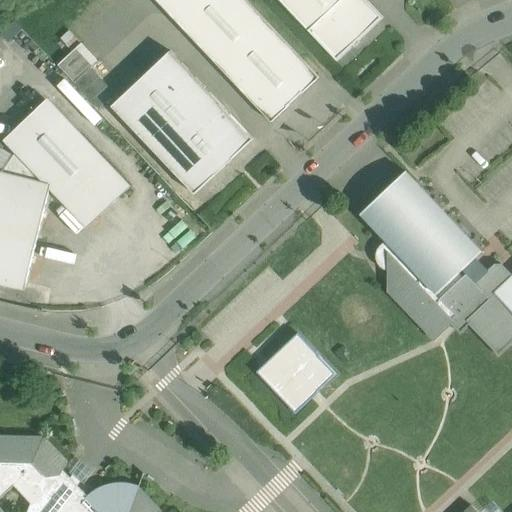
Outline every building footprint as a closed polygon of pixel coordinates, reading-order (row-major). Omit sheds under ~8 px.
[(318,77),(245,0),(155,0),(271,122),(318,77)] [(279,0),(308,31),(340,0),(279,0)] [(364,0),(340,0),(308,31),(336,61),(381,18),(364,0)] [(81,43),(58,65),(74,83),(91,68),(98,61),(81,43)] [(253,139),(170,51),(111,107),(194,194),(253,139)] [(91,68),(74,83),(82,92),(99,77),(91,68)] [(99,77),(82,92),(90,100),(107,85),(99,77)] [(107,85),(90,100),(98,109),(115,94),(107,85)] [(1,177),(0,176),(0,280),(25,287),(50,189),(38,186),(45,179),(89,226),(128,189),(45,101),(6,138),(17,150),(1,177)] [(406,171),(360,214),(385,241),(379,246),(377,249),(376,251),(375,254),(375,257),(376,260),(376,262),(378,264),(379,266),(381,268),(383,269),(388,271),(387,289),(435,340),(454,322),(451,319),(455,315),(463,318),(488,294),(474,280),(466,275),(463,278),(459,273),(482,252),(406,171)] [(511,276),(496,259),(474,280),(488,294),(463,318),(498,354),(511,340),(511,276)] [(298,338),(258,376),(296,416),(336,378),(298,338)] [(159,511),(138,490),(139,486),(134,484),(127,482),(120,482),(116,482),(112,483),(107,484),(103,485),(99,487),(93,490),(87,495),(61,468),(65,462),(43,439),(0,438),(0,511),(159,511)] [(80,482),(90,470),(76,458),(66,470),(80,482)]
